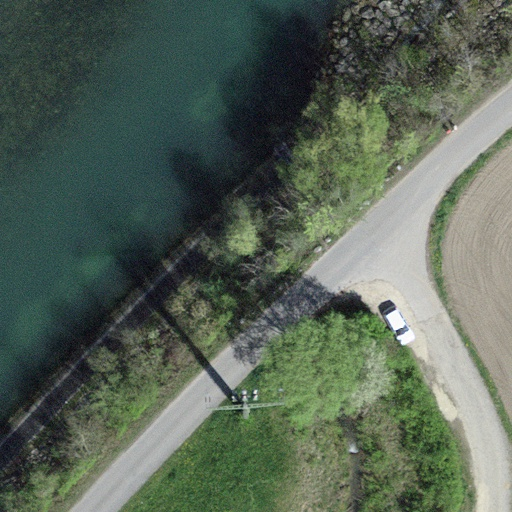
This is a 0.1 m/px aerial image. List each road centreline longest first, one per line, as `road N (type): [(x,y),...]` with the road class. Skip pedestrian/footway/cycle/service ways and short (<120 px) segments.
road 1 (unclassified): [(101,511),(369,233),(511,109)]
road 2 (track): [(488,511),(488,462),(472,412),(369,233)]
